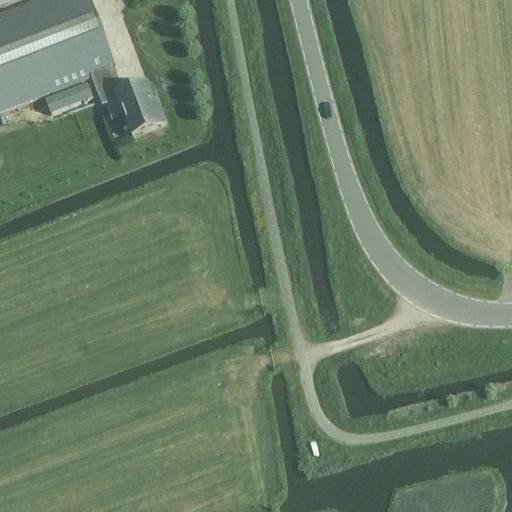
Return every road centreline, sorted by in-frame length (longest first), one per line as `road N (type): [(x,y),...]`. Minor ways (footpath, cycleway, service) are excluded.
road 1 (track): [(428,298),(384,338),(256,374),(5,470)]
road 2 (tertiary): [(511,319),(473,317),(428,298),(383,256),(333,134),(301,0)]
